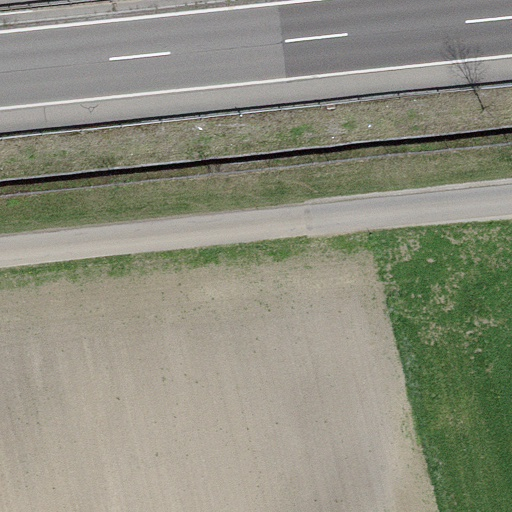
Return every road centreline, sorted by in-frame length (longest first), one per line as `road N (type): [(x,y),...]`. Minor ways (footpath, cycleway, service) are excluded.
road 1 (track): [(511,189),(0,244)]
road 2 (motorway): [(0,71),(511,18)]
